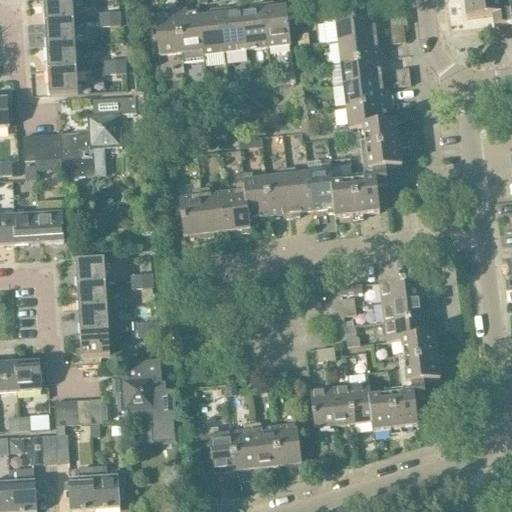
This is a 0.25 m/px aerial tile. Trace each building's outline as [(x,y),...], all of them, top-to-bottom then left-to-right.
[(44,25),(73,24),(72,0),(58,0),(43,1),(44,25)] [(500,14),(498,0),(464,0),(467,21),(492,18),(494,29),(511,27),(511,36),(511,9),(509,10),(509,13),(500,14)] [(290,47),(286,9),(274,10),(272,4),(262,6),(268,50),(290,47)] [(246,52),(268,50),(262,6),(252,7),(253,13),(242,14),(246,52)] [(186,10),(175,12),(181,55),(182,65),(203,63),(201,53),(202,53),(198,20),(200,19),(199,13),(186,15),(186,10)] [(246,52),(242,14),(230,16),(230,10),(219,11),(225,55),(246,52)] [(202,58),(225,55),(219,11),(209,12),(210,18),(200,19),(198,20),(202,53),(201,53),(202,58)] [(159,58),(181,55),(175,12),(165,13),(166,18),(154,20),(159,58)] [(99,22),(119,21),(119,14),(99,15),(99,22)] [(338,45),(375,40),(374,29),(382,28),(380,17),(335,22),(338,45)] [(119,21),(99,22),(99,30),(119,29),(119,21)] [(46,50),(75,48),(73,24),(44,25),(46,50)] [(391,38),(404,37),(403,28),(390,30),(391,38)] [(306,36),(296,37),(298,50),(308,49),(306,36)] [(404,37),(391,38),(392,47),(405,45),(404,37)] [(340,66),(385,61),(384,51),(376,52),(375,40),(338,45),(340,66)] [(47,74),(76,72),(75,48),(46,50),(47,74)] [(343,88),(380,83),(379,72),(387,71),(385,61),(340,66),(343,88)] [(105,70),(125,69),(124,62),(105,63),(105,70)] [(125,69),(105,70),(105,78),(125,77),(125,69)] [(307,71),(300,72),(302,82),(309,81),(307,71)] [(396,81),(409,80),(408,71),(395,72),(396,81)] [(76,72),(47,74),(49,98),(78,97),(76,72)] [(294,79),(283,80),(284,88),(295,87),(294,79)] [(409,80),(396,81),(397,90),(410,88),(409,80)] [(336,112),(346,110),(391,105),(390,93),(381,94),(380,83),(343,88),(333,89),(336,112)] [(237,84),(228,85),(229,95),(238,94),(237,84)] [(201,90),(198,95),(198,99),(206,98),(205,90),(201,90)] [(0,100),(0,130),(9,130),(8,100),(0,100)] [(59,137),(47,138),(49,162),(61,162),(62,173),(62,176),(66,176),(66,181),(105,178),(103,151),(121,150),(119,117),(136,116),(135,100),(92,103),(93,118),(87,118),(88,135),(59,137)] [(310,102),(304,103),(305,113),(316,112),(315,106),(310,102)] [(385,126),(385,125),(384,115),(392,114),(391,105),(346,110),(348,132),(363,130),(362,129),(385,126)] [(401,123),(414,121),(413,112),(400,114),(401,123)] [(385,171),(401,169),(396,124),(385,125),(385,126),(362,129),(363,130),(368,173),(371,173),(373,182),(333,187),(331,187),(335,215),(333,215),(334,220),(380,215),(377,190),(387,188),(385,171)] [(35,139),(36,163),(44,163),(49,162),(47,138),(35,139)] [(35,139),(22,140),(24,164),(34,163),(36,163),(35,139)] [(36,163),(34,163),(35,168),(35,175),(45,174),(44,163),(36,163)] [(0,164),(1,179),(12,178),(11,164),(0,164)] [(331,187),(333,187),(330,166),(320,167),(321,174),(307,176),(313,213),(326,212),(327,214),(327,216),(333,215),(335,215),(331,187)] [(35,168),(24,169),(25,183),(36,183),(35,175),(35,168)] [(313,213),(307,176),(295,177),(295,170),(286,171),(292,221),(295,221),(295,220),(299,220),(299,218),(299,215),(313,213)] [(289,221),(292,221),(286,171),(277,172),(278,179),(265,181),(270,219),(283,217),(284,219),(284,222),(289,221)] [(270,219),(265,181),(252,182),(251,175),(242,176),(243,186),(244,186),(248,226),(249,226),(252,226),(256,225),(256,223),(256,220),(270,219)] [(235,194),(222,195),(227,233),(241,232),(241,234),(242,236),(244,236),(245,237),(250,236),(249,226),(248,226),(244,186),(243,186),(242,176),(233,177),(234,187),(235,194)] [(227,233),(222,195),(210,197),(209,190),(200,191),(206,241),(209,241),(209,240),(214,240),(213,238),(214,238),(213,235),(227,233)] [(203,241),(206,241),(200,191),(191,192),(192,199),(178,201),(182,239),(198,237),(198,240),(199,242),(203,241)] [(61,203),(36,205),(36,217),(38,247),(64,245),(62,215),(61,203)] [(14,248),(38,247),(36,217),(12,218),(14,248)] [(503,227),(511,225),(511,217),(502,218),(503,227)] [(0,248),(14,248),(12,218),(0,218),(0,248)] [(511,225),(503,227),(504,236),(511,234),(511,225)] [(141,254),(154,254),(153,246),(141,247),(141,254)] [(76,288),(105,286),(104,262),(75,264),(76,288)] [(319,295),(332,293),(329,267),(316,269),(319,295)] [(316,269),(303,271),(306,296),(319,295),(316,269)] [(131,284),(152,283),(151,276),(131,278),(131,284)] [(268,283),(271,308),(284,307),(281,281),(268,283)] [(382,306),(420,302),(417,281),(379,286),(382,306)] [(152,283),(131,284),(132,292),(152,291),(152,283)] [(255,284),(259,310),(271,308),(268,283),(255,284)] [(78,313),(107,310),(105,286),(76,288),(78,313)] [(219,289),(222,314),(235,312),(232,287),(219,289)] [(361,288),(339,291),(340,299),(362,296),(361,288)] [(219,289),(207,290),(210,316),(222,314),(219,289)] [(342,311),(355,310),(354,300),(341,302),(342,311)] [(384,325),(422,320),(420,302),(382,306),(384,325)] [(79,336),(120,334),(120,333),(108,334),(107,310),(78,313),(79,336)] [(342,311),(343,320),(356,318),(355,310),(342,311)] [(425,339),(425,338),(424,338),(422,320),(384,325),(387,345),(401,344),(402,343),(425,339)] [(158,332),(158,327),(158,325),(137,326),(137,333),(158,332)] [(158,339),(158,332),(137,333),(138,340),(158,339)] [(120,334),(79,336),(81,361),(122,359),(120,334)] [(423,385),(439,383),(434,337),(425,338),(425,339),(402,343),(401,344),(406,387),(410,386),(411,396),(371,401),(369,401),(372,424),(371,424),(372,434),(418,429),(415,403),(426,401),(423,385)] [(345,341),(347,350),(360,349),(359,339),(345,341)] [(326,351),(328,364),(335,363),(334,350),(326,351)] [(318,365),(328,364),(326,351),(316,352),(318,365)] [(358,370),(367,369),(365,356),(356,357),(358,370)] [(119,382),(114,383),(115,398),(120,398),(121,414),(155,411),(153,384),(161,384),(159,362),(135,363),(128,364),(129,381),(119,382)] [(14,365),(15,395),(41,394),(39,363),(14,365)] [(0,395),(15,395),(14,365),(0,365),(0,395)] [(369,401),(371,401),(369,386),(350,389),(355,426),(371,424),(372,424),(369,401)] [(336,429),(355,426),(350,389),(331,391),(336,429)] [(314,431),(336,429),(331,391),(309,394),(314,431)] [(101,402),(88,403),(90,427),(103,426),(101,402)] [(66,428),(78,428),(76,403),(65,404),(66,428)] [(88,403),(76,403),(78,428),(90,427),(88,403)] [(65,404),(54,405),(55,429),(66,428),(65,404)] [(18,434),(29,434),(28,419),(17,420),(18,434)] [(8,435),(18,434),(17,420),(8,421),(8,435)] [(163,434),(173,433),(172,420),(162,421),(163,434)] [(274,431),(278,468),(292,467),(292,469),(293,469),(293,471),(297,471),(302,471),(296,421),(286,422),(286,429),(274,431)] [(278,468),(274,431),(261,432),(260,425),(251,426),(257,476),(261,476),(261,475),(265,475),(265,473),(265,470),(278,468)] [(254,476),(257,476),(251,426),(243,427),(244,434),(231,436),(235,474),(249,472),(250,474),(250,476),(254,476)] [(99,428),(90,428),(90,440),(99,440),(99,428)] [(235,474),(231,436),(218,437),(217,431),(207,432),(213,481),(218,481),(222,480),(222,478),(222,475),(235,474)] [(67,438),(53,439),(55,467),(69,466),(67,438)] [(31,468),(43,468),(42,439),(30,440),(31,468)] [(43,468),(55,467),(53,439),(42,439),(43,468)] [(92,470),(94,511),(103,511),(120,511),(118,479),(106,479),(106,469),(92,470)] [(69,511),(94,511),(92,470),(79,471),(79,481),(68,482),(69,511)] [(8,485),(9,511),(36,511),(35,483),(34,484),(33,472),(8,473),(9,485),(8,485)] [(0,511),(9,511),(8,485),(0,485),(0,511)]
